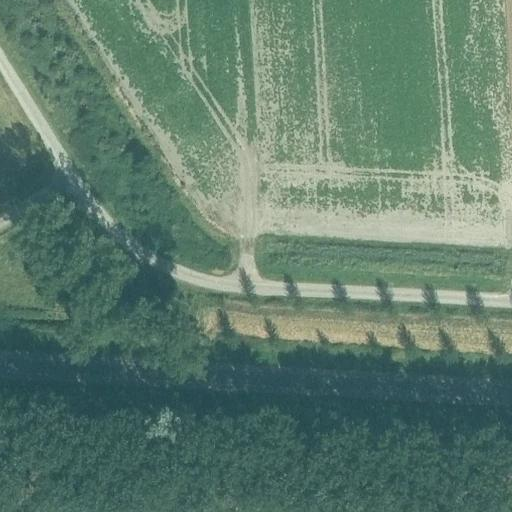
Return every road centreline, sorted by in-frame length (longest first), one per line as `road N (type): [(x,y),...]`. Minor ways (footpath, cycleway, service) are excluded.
road 1 (unclassified): [(511,300),(243,286),(166,267),(103,225),(0,79)]
road 2 (secondary): [(511,396),(0,360)]
